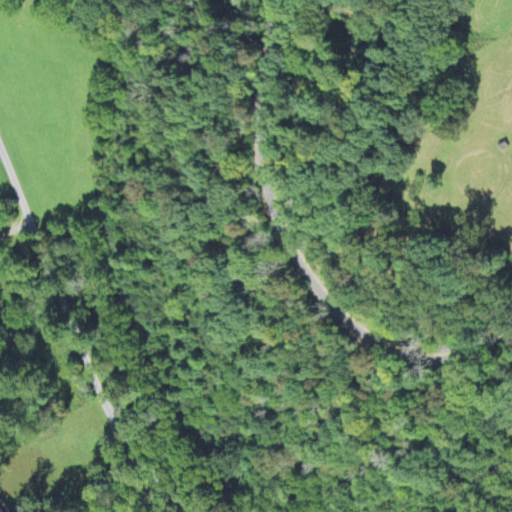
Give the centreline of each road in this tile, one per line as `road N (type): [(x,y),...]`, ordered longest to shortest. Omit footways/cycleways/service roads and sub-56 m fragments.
road 1 (residential): [(511,327),(458,346),(403,346),(350,317),(302,251),(272,181),(267,122),(281,49),(275,0)]
road 2 (residential): [(0,134),(123,429),(190,511)]
